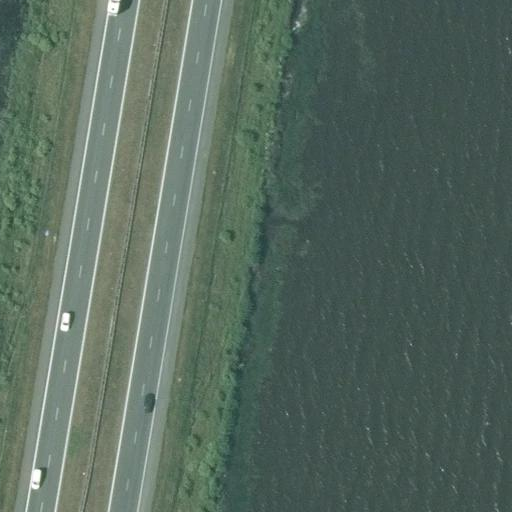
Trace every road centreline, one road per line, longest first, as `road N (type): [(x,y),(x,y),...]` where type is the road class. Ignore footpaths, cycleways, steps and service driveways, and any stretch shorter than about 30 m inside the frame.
road 1 (motorway): [(134,511),(232,0)]
road 2 (motorway): [(126,0),(38,511)]
